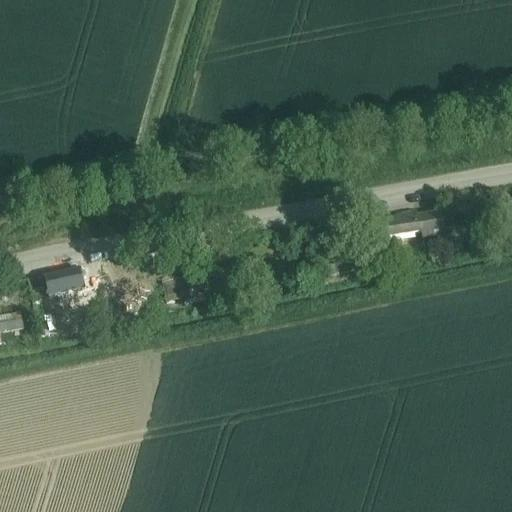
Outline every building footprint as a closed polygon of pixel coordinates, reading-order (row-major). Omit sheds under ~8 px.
[(447,240),(443,216),(416,220),(415,216),(365,223),(370,257),(393,253),(391,243),(422,238),(422,244),(447,240)] [(360,263),(327,269),(329,279),(362,273),(360,263)] [(81,271),(45,279),(49,301),(57,300),(63,327),(118,316),(112,287),(98,290),(96,279),(83,282),(81,273),(81,271)] [(163,284),(167,306),(190,302),(186,280),(163,284)] [(0,336),(23,333),(20,316),(0,319),(0,336)]
